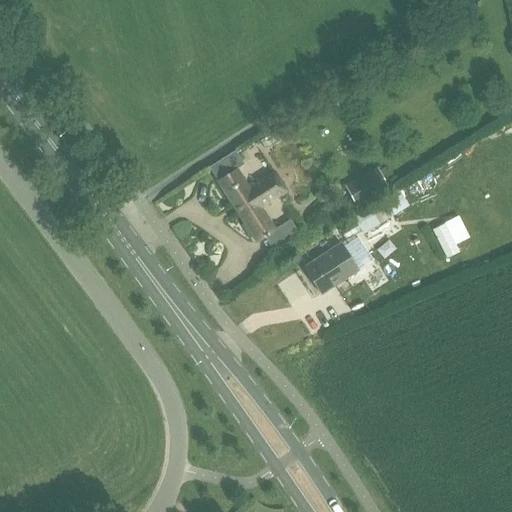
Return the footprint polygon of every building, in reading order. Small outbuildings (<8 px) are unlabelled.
[(260,140),(265,149),(278,141),(273,132),(260,140)] [(217,181),(257,241),(275,229),(260,207),(285,190),(274,173),(249,190),(235,170),(243,165),(233,151),(208,167),(217,181)] [(347,193),(355,207),(388,189),(380,175),(347,193)] [(354,220),(339,229),(346,242),(354,237),(360,233),(362,236),(394,214),(408,205),(397,187),(390,192),(352,217),(354,220)] [(460,217),(432,232),(447,261),(460,255),(457,247),(471,240),(460,217)] [(341,243),(304,267),(322,294),(359,270),(362,275),(374,268),(362,250),(354,237),(346,242),(342,244),(341,243)]
